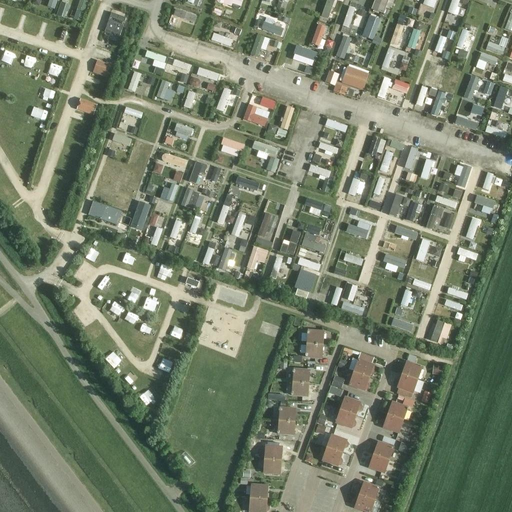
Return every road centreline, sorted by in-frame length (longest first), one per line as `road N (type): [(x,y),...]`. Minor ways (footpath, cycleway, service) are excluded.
road 1 (unclassified): [(181,511),(0,256)]
road 2 (track): [(75,92),(98,101),(132,99),(216,128),(240,111),(251,74)]
road 3 (track): [(342,337),(307,312),(345,206)]
